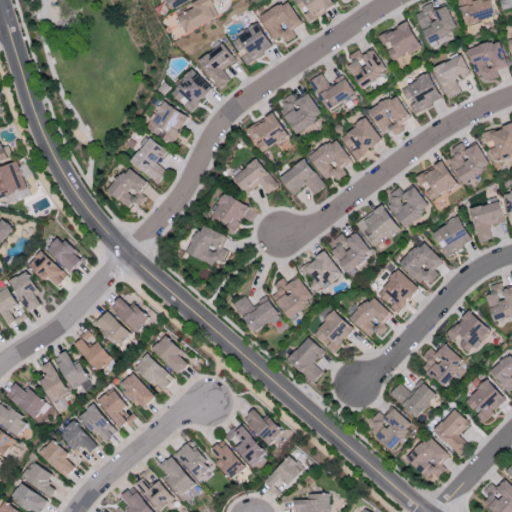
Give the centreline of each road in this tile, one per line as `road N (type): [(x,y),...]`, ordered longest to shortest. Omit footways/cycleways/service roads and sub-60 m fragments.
road 1 (residential): [(0,0),(40,124),(80,198),(136,262),(424,511)]
road 2 (residential): [(136,262),(188,196),(214,136),(257,92),(396,0)]
road 3 (residential): [(283,238),(323,225),(484,110),(511,99)]
road 4 (residential): [(356,385),(396,360),(473,276),(511,258)]
road 5 (residential): [(0,371),(136,262)]
road 6 (residential): [(212,406),(179,424),(79,511)]
